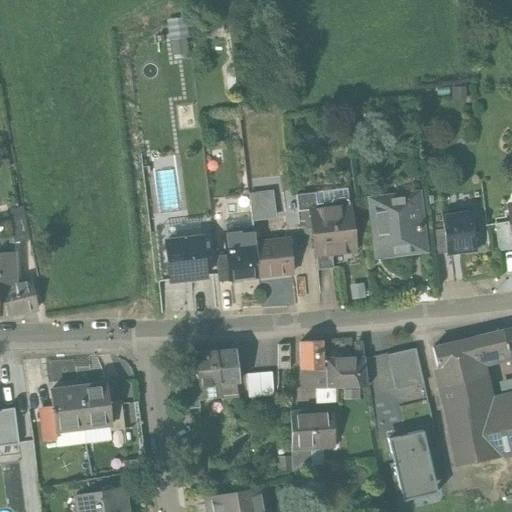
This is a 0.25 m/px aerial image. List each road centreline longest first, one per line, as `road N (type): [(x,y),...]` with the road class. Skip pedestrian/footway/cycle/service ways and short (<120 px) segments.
road 1 (residential): [(146,337),(511,304)]
road 2 (residential): [(168,511),(146,337)]
road 3 (residential): [(0,340),(146,337)]
